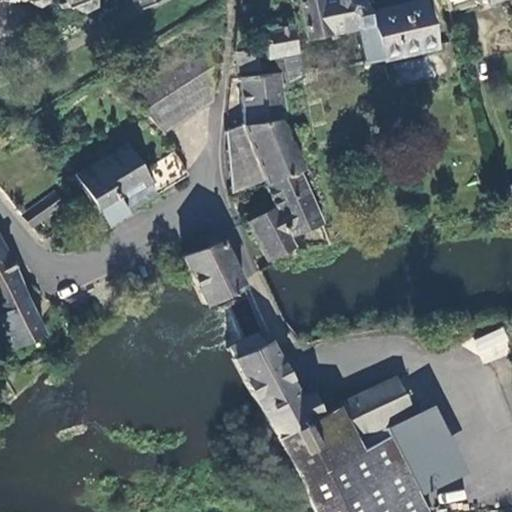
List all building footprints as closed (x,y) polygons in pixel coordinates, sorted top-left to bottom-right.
[(4,0),(8,1),(8,0),(24,0),(26,1),(34,5),(42,1),(41,0),(60,0),(56,3),(59,7),(64,4),(65,7),(68,5),(80,12),(91,7),(90,0),(127,0),(132,8),(149,0),(4,0)] [(325,0),(318,1),(317,0),(298,0),(305,39),(355,30),(350,0),(325,0)] [(423,4),(366,16),(380,66),(436,53),(423,4)] [(294,27),(260,33),(263,60),(278,57),(294,54),(297,54),(294,27)] [(216,29),(118,91),(162,132),(211,101),(216,29)] [(253,52),(236,55),(239,75),(257,72),(253,52)] [(300,79),(294,54),(278,57),(284,87),(300,79)] [(240,80),(246,126),(279,120),(282,120),(277,74),(240,80)] [(265,185),(298,175),(302,173),(279,120),(246,126),(244,126),(244,128),(227,133),(234,195),(265,185)] [(96,208),(146,178),(140,169),(143,167),(128,141),(76,170),(96,208)] [(146,178),(177,158),(173,151),(143,167),(140,169),(146,178)] [(156,193),(188,174),(177,158),(146,178),(156,193)] [(287,240),(319,228),(298,175),(265,185),(276,211),(248,224),(267,262),(290,248),(287,240)] [(106,225),(156,193),(146,178),(96,208),(106,225)] [(22,216),(32,228),(62,209),(54,197),(22,216)] [(202,305),(239,289),(219,242),(181,259),(202,305)] [(0,345),(4,353),(41,336),(35,322),(22,293),(13,274),(15,272),(6,256),(0,244),(0,345)] [(439,331),(425,335),(429,347),(443,342),(439,331)] [(265,349),(261,342),(232,356),(270,442),(279,438),(308,502),(313,511),(373,511),(349,460),(396,440),(400,438),(394,424),(423,413),(408,380),(339,410),(353,443),(332,453),(317,420),(309,399),(295,405),(270,347),(265,349)] [(339,410),(317,420),(332,453),(353,443),(339,410)] [(349,460),(373,511),(429,511),(396,440),(349,460)]
